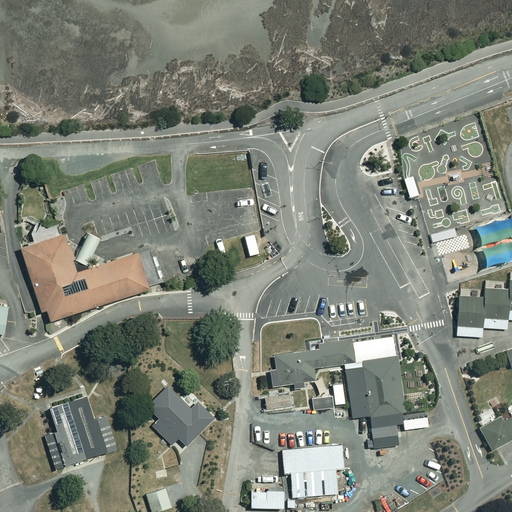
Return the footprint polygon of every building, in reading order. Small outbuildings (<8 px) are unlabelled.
[(483,167),(485,177),(495,175),(492,160),(482,163),(483,167)] [(404,178),(401,178),(407,196),(407,197),(416,194),(411,175),(408,176),(406,177),(404,178)] [(86,263),(86,261),(90,252),(92,248),(98,234),(86,228),(80,241),(79,243),(73,255),(68,238),(65,239),(62,228),(59,229),(35,237),(30,239),(20,242),(17,244),(39,308),(45,307),(49,317),(148,284),(141,264),(135,247),(102,258),(86,263)] [(454,228),(429,234),(431,242),(435,241),(456,236),(454,228)] [(444,268),(436,270),(440,285),(448,282),(444,268)] [(506,319),(507,288),(482,287),(482,289),(482,296),(480,327),(505,328),(506,319)] [(480,327),(482,296),(456,295),(455,327),(454,335),(480,336),(480,327)] [(399,364),(397,352),(394,353),(392,334),(351,340),(351,336),(317,341),(318,346),(306,348),(273,352),(275,366),(268,367),(269,371),(271,384),(292,381),(293,387),(304,385),(303,380),(315,378),(313,366),(322,364),(322,365),(343,362),(351,416),(368,414),(373,446),(398,443),(395,423),(403,422),(404,428),(427,424),(426,415),(402,418),(401,411),(405,410),(403,394),(399,364)] [(511,346),(503,350),(507,364),(509,367),(511,366),(511,346)] [(182,398),(166,382),(145,404),(157,416),(151,423),(171,443),(178,436),(185,444),(214,415),(196,398),(189,405),(182,398)] [(265,408),(290,404),(289,394),(289,392),(282,393),(264,396),(265,408)] [(92,416),(85,393),(48,405),(49,408),(51,414),(55,429),(45,432),(43,433),(54,467),(58,466),(64,464),(64,462),(106,449),(107,451),(116,447),(105,413),(96,416),(96,415),(94,416),(92,416)] [(332,394),(311,396),(312,408),(333,405),(332,394)] [(511,413),(510,414),(501,420),(498,415),(496,416),(479,426),(476,427),(489,450),(495,447),(511,437),(511,413)] [(340,442),(280,448),(282,471),(289,470),(291,496),(337,492),(335,466),(343,466),(340,442)] [(170,504),(164,486),(145,492),(151,510),(170,504)] [(251,489),(250,489),(249,505),(250,505),(282,505),(283,488),(265,488),(265,489),(251,489)]
